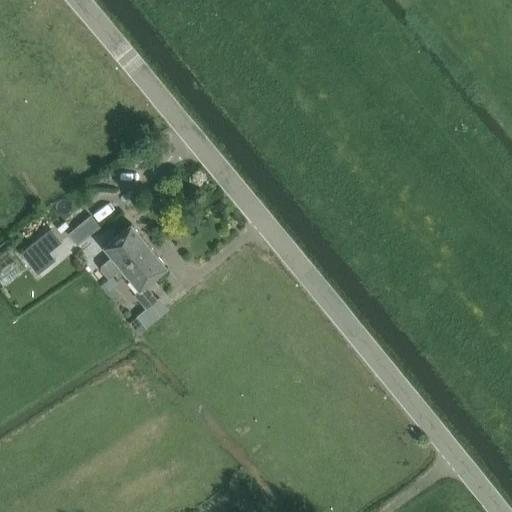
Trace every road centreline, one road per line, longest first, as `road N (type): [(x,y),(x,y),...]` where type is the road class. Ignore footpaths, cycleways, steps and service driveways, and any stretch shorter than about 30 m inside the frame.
road 1 (unclassified): [(499,511),(83,0)]
road 2 (track): [(229,0),(511,338)]
